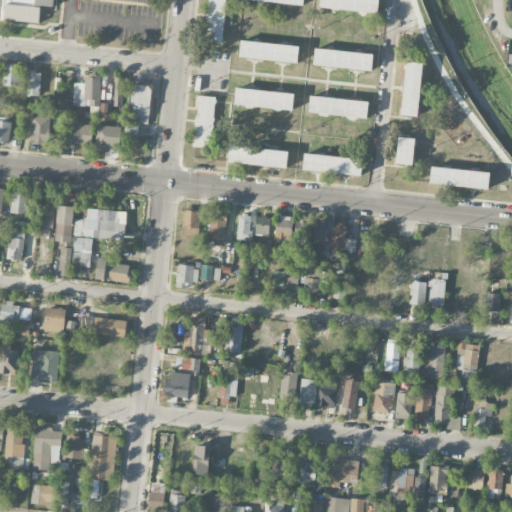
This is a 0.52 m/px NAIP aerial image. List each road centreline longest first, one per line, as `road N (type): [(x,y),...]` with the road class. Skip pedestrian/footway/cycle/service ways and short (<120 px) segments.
road 1 (tertiary): [(0,165),(511,220)]
road 2 (residential): [(511,453),(0,399)]
road 3 (residential): [(511,336),(154,298)]
road 4 (residential): [(154,298),(184,0)]
road 5 (residential): [(132,511),(154,298)]
road 6 (residential): [(396,0),(375,205)]
road 7 (residential): [(178,66),(0,47)]
road 8 (residential): [(154,298),(0,282)]
